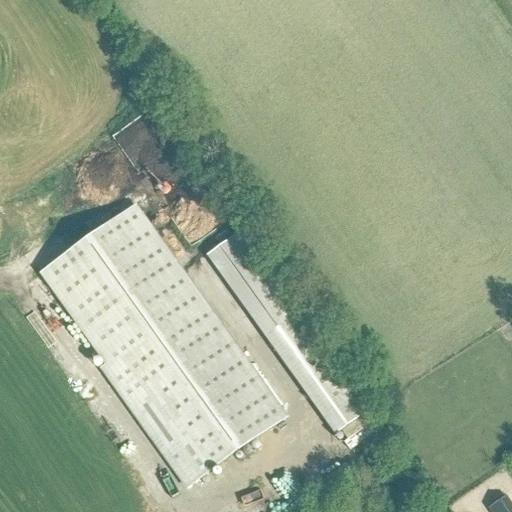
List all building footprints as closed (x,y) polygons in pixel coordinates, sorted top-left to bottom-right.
[(191,180),(196,169),(181,163),(177,173),(191,180)] [(289,421),(136,208),(37,279),(102,369),(97,373),(186,495),(289,421)] [(290,320),(354,424),(386,405),(322,300),(290,320)] [(394,409),(376,413),(381,441),(399,437),(394,409)] [(254,511),(296,511),(337,477),(320,457),(309,467),(301,459),(278,478),(283,484),(253,510),(254,511)] [(511,511),(511,507),(506,498),(487,510),(488,511),(511,511)]
